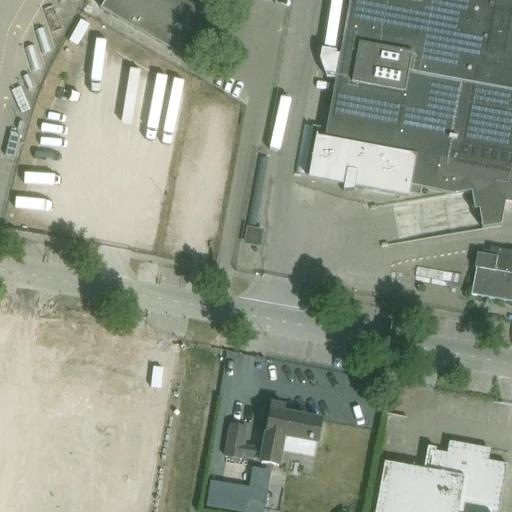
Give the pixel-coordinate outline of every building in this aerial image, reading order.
[(104,0),(100,9),(177,54),(179,26),(196,36),(198,7),(186,0),(176,0),(177,0),(176,0),(104,0)] [(511,0),(351,0),(343,46),(337,45),(336,52),(321,50),(319,61),(326,78),(337,80),(326,140),(325,140),(318,138),(311,177),(344,183),(344,186),(343,192),(354,191),(354,188),(355,186),(362,187),(362,190),(408,198),(409,194),(420,197),(422,189),(451,196),(471,193),(474,211),(478,210),(481,229),(500,226),(502,214),(504,204),(511,205),(511,0)] [(0,118),(24,124),(28,104),(4,99),(0,116),(0,118)] [(332,106),(320,104),(315,128),(319,129),(317,138),(318,138),(325,140),(327,130),(328,130),(332,106)] [(248,230),(246,243),(258,245),(261,233),(248,230)] [(511,252),(489,248),(488,256),(476,254),(474,269),(475,269),(470,296),(511,303),(511,252)] [(37,317),(34,333),(58,337),(61,322),(42,318),(37,317)] [(317,443),(321,421),(283,414),(284,409),(285,408),(271,405),(271,406),(272,406),(263,450),(243,447),(246,427),(230,424),(225,458),(241,460),(241,456),(261,460),(261,464),(277,466),(283,436),(317,443)] [(427,448),(423,471),(383,463),(374,511),(498,511),(507,466),(435,453),(435,449),(427,448)] [(241,511),(242,511),(246,487),(208,480),(204,506),(241,511)] [(245,499),(243,511),(260,511),(262,501),(245,499)]
